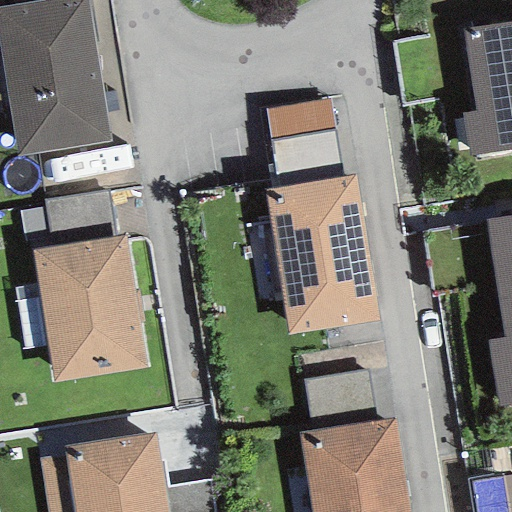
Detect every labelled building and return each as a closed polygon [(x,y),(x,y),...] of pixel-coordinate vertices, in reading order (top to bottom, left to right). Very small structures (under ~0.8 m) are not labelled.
[(95,0),(84,0),(5,13),(29,157),(119,142),(95,0)] [(511,0),(499,0),(457,8),(485,160),(511,154),(511,0)] [(365,162),(276,176),(300,326),(388,312),(365,162)] [(511,205),(498,208),(511,281),(511,205)] [(136,221),(36,237),(58,376),(158,360),(136,221)] [(314,397),(376,385),(371,356),(308,368),(314,397)] [(413,511),(397,392),(308,405),(323,511),(413,511)] [(171,511),(157,419),(57,435),(69,511),(171,511)]
